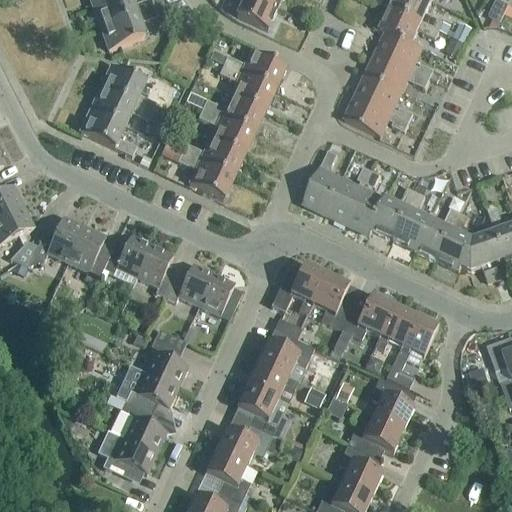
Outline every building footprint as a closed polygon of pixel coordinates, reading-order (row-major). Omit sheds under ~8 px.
[(88,0),(92,10),(117,0),(88,0)] [(100,32),(153,13),(150,4),(132,10),(127,0),(117,0),(92,10),(100,32)] [(277,13),(249,0),(225,0),(242,8),(236,21),(267,36),(277,13)] [(249,0),(277,13),(283,0),(249,0)] [(425,18),(431,5),(420,0),(396,0),(390,13),(439,36),(446,39),(451,30),(425,18)] [(511,2),(511,0),(502,0),(499,6),(508,10),(511,2)] [(159,1),(150,4),(153,13),(162,10),(159,1)] [(500,28),(508,10),(499,6),(491,24),(500,28)] [(169,26),(162,10),(153,13),(157,22),(159,30),(169,26)] [(138,29),(157,22),(153,13),(100,32),(108,55),(143,43),(138,29)] [(439,36),(390,13),(380,35),(385,38),(386,37),(411,49),(411,48),(417,36),(435,44),(439,36)] [(465,48),(471,33),(460,28),(453,42),(465,48)] [(422,54),(411,48),(411,49),(386,37),(385,38),(375,59),(429,85),(433,76),(421,70),(419,73),(414,71),(422,54)] [(457,63),(465,48),(453,42),(446,58),(457,63)] [(222,70),(226,63),(214,57),(210,65),(222,70)] [(245,70),(227,62),(226,63),(222,70),(274,95),(285,73),(251,57),(245,70)] [(429,85),(375,59),(365,81),(401,98),(409,81),(414,84),(412,87),(425,93),(429,85)] [(274,95),(222,70),(218,79),(236,88),(230,101),(264,117),(274,95)] [(138,100),(144,87),(111,71),(100,93),(162,122),(166,113),(138,100)] [(437,89),(442,79),(433,76),(429,85),(437,89)] [(393,114),(401,98),(365,81),(355,103),(408,129),(413,119),(400,113),(399,117),(393,114)] [(162,122),(100,93),(90,115),(124,131),(130,118),(148,126),(149,124),(159,129),(162,122)] [(254,139),(264,117),(230,101),(224,114),(206,105),(202,114),(254,139)] [(408,129),(355,103),(344,125),(380,142),(388,125),(393,128),(392,131),(404,137),(408,129)] [(254,139),(202,114),(198,123),(216,132),(210,145),(243,160),(254,139)] [(118,144),(124,131),(90,115),(79,137),(131,162),(135,153),(118,144)] [(233,182),(243,160),(210,145),(203,158),(186,149),(182,158),(233,182)] [(325,220),(342,184),(326,176),(328,171),(332,173),(337,160),(328,156),(320,174),(303,210),(325,220)] [(233,182),(182,158),(177,167),(195,175),(189,189),(223,205),(233,182)] [(146,172),(150,164),(142,161),(138,169),(146,172)] [(377,170),(373,177),(381,181),(385,174),(377,170)] [(347,231),(372,177),(364,173),(355,190),(342,184),(325,220),(347,231)] [(372,177),(347,231),(369,241),(372,235),(386,205),(385,204),(370,197),(372,192),(376,194),(381,181),(373,177),(372,177)] [(420,189),(416,197),(423,200),(427,193),(420,189)] [(0,197),(0,224),(23,212),(12,191),(0,197)] [(386,205),(372,235),(393,245),(416,197),(407,193),(399,210),(386,204),(385,204),(386,205)] [(416,197),(393,245),(415,256),(430,225),(417,219),(425,201),(423,200),(416,197)] [(0,250),(34,233),(23,212),(0,224),(0,250)] [(437,266),(460,218),(451,213),(443,231),(430,225),(415,256),(437,266)] [(511,268),(511,231),(505,234),(498,216),(489,219),(495,238),(505,265),(507,271),(511,268)] [(461,271),(473,246),(477,238),(464,232),(469,222),(460,218),(437,266),(460,277),(462,272),(461,271)] [(67,269),(84,233),(63,223),(53,244),(43,239),(37,252),(33,261),(44,266),(47,260),(67,269)] [(105,242),(84,233),(67,269),(87,278),(84,285),(95,290),(103,275),(106,268),(96,264),(105,242)] [(492,270),(505,265),(495,238),(473,246),(461,271),(462,272),(472,276),(483,273),(488,288),(502,283),(500,274),(494,276),(492,270)] [(136,284),(151,251),(130,241),(126,252),(116,247),(106,268),(103,275),(113,280),(116,274),(136,284)] [(37,252),(27,247),(9,265),(16,269),(27,274),(33,261),(37,252)] [(165,304),(177,276),(168,272),(173,261),(151,251),(136,284),(157,293),(154,299),(165,304)] [(23,282),(27,274),(16,269),(12,277),(23,282)] [(298,280),(288,275),(270,312),(284,319),(292,302),(302,307),(298,317),(307,321),(311,311),(326,280),(304,269),(298,280)] [(198,313),(213,280),(192,270),(187,281),(177,276),(165,304),(175,309),(177,303),(198,313)] [(241,299),(232,295),(234,290),(213,280),(198,313),(228,327),(241,299)] [(349,290),(326,280),(311,311),(324,318),(320,327),(340,336),(351,313),(341,308),(349,290)] [(83,313),(90,300),(75,292),(68,306),(83,313)] [(378,343),(393,311),(370,300),(362,318),(351,313),(340,336),(361,346),(365,337),(378,343)] [(400,353),(415,321),(393,311),(378,343),(374,352),(383,356),(387,347),(400,353)] [(438,332),(415,321),(400,353),(391,372),(386,383),(408,394),(414,383),(400,377),(409,357),(423,364),(438,332)] [(290,343),(296,346),(301,335),(300,334),(291,330),(279,324),(273,335),(290,343)] [(158,335),(154,345),(181,358),(186,348),(158,335)] [(351,341),(340,336),(331,356),(342,361),(351,341)] [(106,346),(92,339),(87,350),(101,357),(106,346)] [(134,348),(145,354),(149,346),(138,341),(134,348)] [(313,354),(296,346),(290,343),(285,354),(268,346),(257,368),(289,383),(298,387),(313,354)] [(487,352),(496,377),(501,390),(511,385),(511,344),(511,343),(487,352)] [(177,393),(187,373),(177,368),(181,358),(154,345),(149,355),(154,358),(145,378),(177,393)] [(482,362),(478,351),(467,355),(471,366),(482,362)] [(364,373),(371,377),(377,364),(370,361),(364,373)] [(289,383),(257,368),(247,390),(278,405),(284,392),(293,397),(298,387),(289,383)] [(76,383),(80,375),(71,370),(67,378),(76,383)] [(485,381),(481,372),(470,376),(474,386),(485,381)] [(327,398),(333,383),(318,377),(312,392),(327,398)] [(167,415),(177,393),(145,378),(135,399),(130,397),(125,407),(132,411),(132,410),(152,420),(152,419),(157,410),(167,415)] [(410,412),(415,402),(378,384),(368,404),(378,409),(371,422),(403,437),(414,414),(410,412)] [(511,385),(501,390),(510,415),(511,413),(511,385)] [(348,392),(341,388),(334,403),(341,406),(348,392)] [(278,405),(247,390),(236,412),(254,421),(249,432),(272,442),(280,446),(289,426),(281,422),(272,418),(278,405)] [(120,392),(115,403),(125,407),(130,397),(120,392)] [(318,414),(324,400),(310,393),(303,407),(318,414)] [(326,416),(340,423),(346,410),(332,403),(326,416)] [(160,423),(152,419),(152,420),(132,410),(132,411),(125,407),(111,437),(156,459),(166,438),(155,433),(160,423)] [(393,459),(403,437),(371,422),(365,435),(356,430),(347,451),(378,465),(383,455),(393,459)] [(262,462),(272,442),(249,432),(244,442),(226,434),(215,456),(247,471),(253,458),(262,462)] [(156,459),(111,437),(107,436),(107,437),(108,438),(99,458),(105,461),(108,462),(103,472),(131,485),(135,475),(146,480),(156,459)] [(373,476),(378,465),(347,451),(337,471),(346,475),(340,488),(372,503),(382,480),(373,476)] [(286,464),(297,469),(303,457),(292,452),(286,464)] [(506,471),(511,468),(511,452),(501,456),(506,471)] [(241,485),(247,471),(215,456),(205,479),(223,487),(218,498),(247,511),(251,503),(244,500),(250,489),(241,485)] [(367,511),(372,503),(340,488),(334,501),(325,497),(317,511),(367,511)] [(246,511),(247,511),(218,498),(213,509),(195,500),(189,511),(246,511)]
